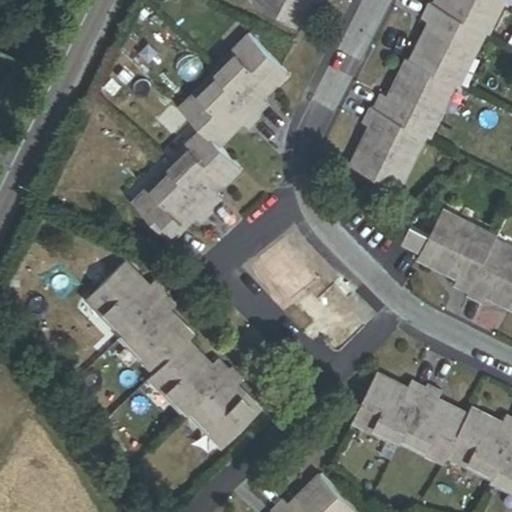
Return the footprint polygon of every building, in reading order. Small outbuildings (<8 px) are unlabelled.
[(311,3),(312,0),(258,0),(257,4),(296,23),(307,1),(311,3)] [(471,56),(486,29),(433,2),(429,0),(421,17),(429,21),(421,37),(425,39),(414,61),(450,79),(454,81),(468,54),(471,56)] [(488,30),(501,6),(496,3),(497,0),(433,0),(433,2),(486,29),(488,30)] [(282,35),(278,42),(289,48),(293,40),(282,35)] [(269,88),(286,72),(253,38),(237,53),(234,50),(213,70),(215,72),(256,113),(267,102),(259,94),(267,86),(269,88)] [(436,107),(450,79),(414,61),(411,60),(400,82),(396,81),(388,97),(381,93),(374,108),(425,134),(429,136),(442,110),(436,107)] [(256,113),(215,72),(193,94),(197,97),(182,112),(204,134),(216,146),(234,129),(231,125),(239,118),(247,127),(258,116),(256,113)] [(411,161),(425,134),(374,108),(370,106),(361,122),(370,126),(362,142),(365,143),(353,166),(393,186),(407,158),(411,161)] [(222,185),(238,169),(216,146),(204,134),(189,148),(186,145),(164,166),(166,168),(207,210),(219,199),(210,191),(219,182),(222,185)] [(207,210),(166,168),(144,190),(147,193),(132,207),(167,243),(185,225),(182,222),(190,215),(198,223),(209,212),(207,210)] [(494,239),(496,235),(470,222),(468,227),(439,213),(429,235),(421,251),(443,262),(441,268),(457,276),(453,283),(468,291),(494,239)] [(429,235),(410,225),(404,237),(400,241),(421,251),(429,235)] [(511,301),(511,247),(494,239),(468,291),(466,295),(482,302),(486,296),(501,303),(504,298),(511,301)] [(121,336),(163,295),(151,283),(143,291),(135,283),(138,279),(123,264),(89,296),(103,310),(99,314),(121,336)] [(158,369),(188,341),(193,336),(176,319),(174,322),(166,314),(175,305),(164,294),(163,295),(121,336),(120,337),(141,359),(145,356),(158,369)] [(187,411),(229,370),(218,359),(209,368),(200,359),(203,356),(188,341),(158,369),(153,374),(167,388),(163,392),(184,414),(187,411)] [(261,409),(245,394),(243,396),(233,387),(242,378),(232,367),(229,370),(187,411),(222,447),(261,409)] [(400,438),(425,387),(411,380),(406,389),(395,384),(397,381),(376,371),(355,414),(373,423),(371,428),(398,441),(400,438)] [(451,449),(469,413),(447,402),(446,405),(435,400),(440,390),(427,383),(425,387),(400,438),(427,451),(429,447),(447,456),(451,449)] [(493,477),(511,438),(511,416),(506,413),(500,425),(489,419),(491,416),(472,407),(469,413),(451,449),(466,457),(464,462),(493,477)] [(511,438),(493,477),(492,479),(511,489),(511,438)] [(348,511),(353,507),(322,476),(303,495),(301,492),(289,504),(283,498),(271,509),(273,511),(348,511)]
